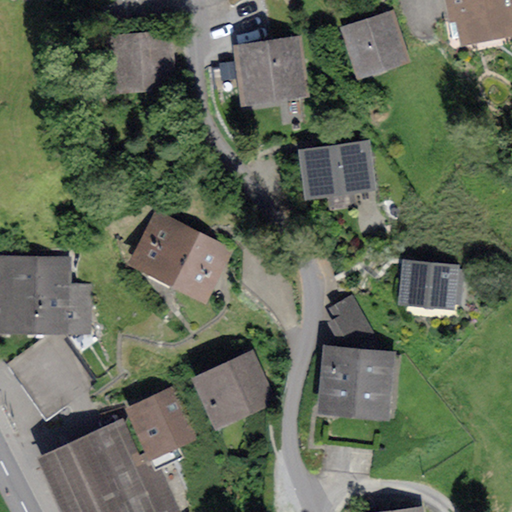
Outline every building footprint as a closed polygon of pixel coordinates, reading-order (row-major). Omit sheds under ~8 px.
[(450,19),(453,38),(511,27),(511,10),(510,0),(452,0),(456,18),(450,19)] [(352,32),(363,68),(400,56),(388,20),(352,32)] [(117,44),(120,83),(168,79),(164,40),(117,44)] [(244,52),(250,94),(299,87),(294,46),(244,52)] [(308,156),(313,190),(367,183),(363,148),(308,156)] [(142,259),(202,290),(221,253),(201,243),(205,236),(193,231),(190,237),(161,222),(142,259)] [(0,340),(52,415),(90,389),(59,323),(87,324),(88,286),(62,285),(63,266),(0,264),(0,340)] [(462,272),(411,267),(408,298),(459,302),(462,272)] [(351,349),(373,336),(357,309),(361,307),(354,295),(336,305),(343,317),(335,321),(351,349)] [(87,324),(70,336),(102,381),(128,362),(96,317),(87,324)] [(333,356),(325,439),(377,444),(385,361),(333,356)] [(250,361),(204,381),(221,418),(267,397),(250,361)] [(174,396),(138,412),(155,448),(190,433),(174,396)] [(178,511),(152,450),(137,457),(125,426),(48,461),(70,511),(178,511)]
